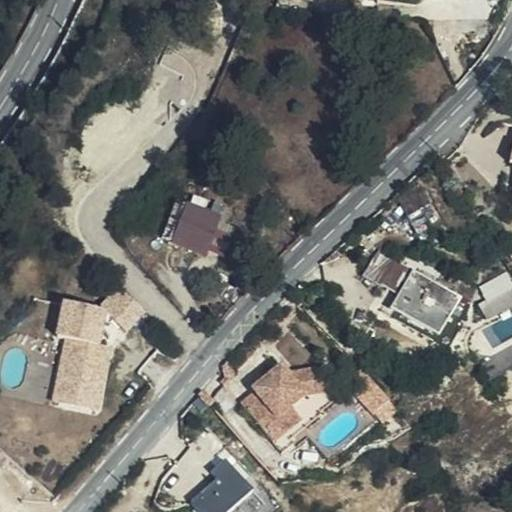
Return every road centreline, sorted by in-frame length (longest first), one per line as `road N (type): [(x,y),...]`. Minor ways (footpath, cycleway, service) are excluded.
road 1 (tertiary): [(77,511),(276,285),(511,49)]
road 2 (tertiary): [(59,0),(0,109)]
